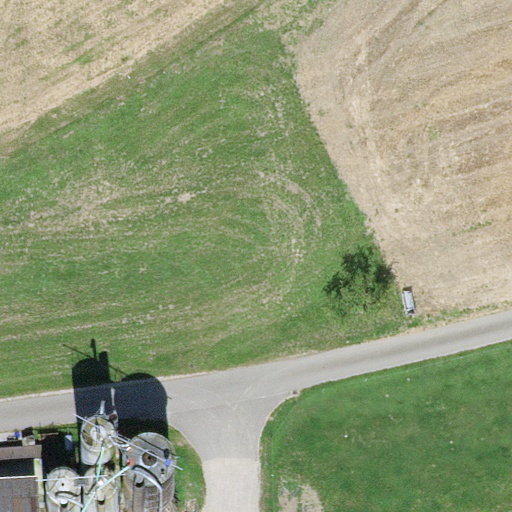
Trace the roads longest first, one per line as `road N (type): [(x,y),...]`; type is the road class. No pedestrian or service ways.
road 1 (track): [(0,422),(223,392),(511,329)]
road 2 (track): [(0,152),(253,0)]
